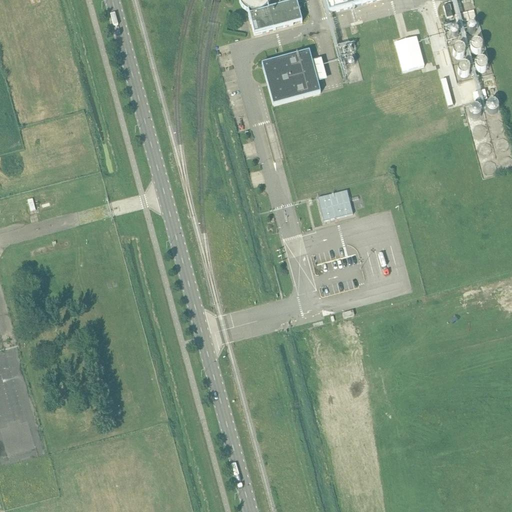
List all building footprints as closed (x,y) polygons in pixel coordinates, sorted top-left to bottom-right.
[(269,10),(268,7),(270,3),(270,0),(238,0),(239,2),(241,6),(244,10),(248,13),(254,36),(302,23),(296,3),(269,10)] [(324,0),(329,14),(382,0),(324,0)] [(449,6),(443,8),(447,19),(452,18),(449,6)] [(373,17),(361,20),(363,27),(375,24),(373,17)] [(476,31),(474,28),(472,27),(470,27),(468,29),(467,31),(468,34),(470,35),(473,35),(475,33),(476,31)] [(346,37),(335,38),(336,48),(347,47),(346,37)] [(416,39),(395,45),(402,74),(424,68),(416,39)] [(482,48),(481,45),(478,44),(475,44),(473,45),(471,47),(470,50),(471,52),(473,55),(476,55),(479,55),(481,53),(482,51),(482,48)] [(465,52),(463,50),(461,48),(458,48),(455,49),(454,51),(453,54),(454,57),(456,59),(458,60),(461,59),(464,58),(465,55),(465,52)] [(262,65),(273,107),(320,94),(309,53),(262,65)] [(487,66),(485,63),(483,62),(480,62),(478,63),(476,65),(475,68),(476,70),(478,73),(481,74),(484,73),(486,71),(487,69),(487,66)] [(469,70),(468,68),(466,66),(463,66),(460,67),(458,69),(458,72),(458,75),(460,77),(463,78),(466,77),(468,76),(470,73),(469,70)] [(487,101),(484,92),(473,95),(475,104),(487,101)] [(492,115),(493,115),(494,115),(495,115),(496,114),(497,113),(498,112),(499,110),(498,108),(498,107),(498,106),(497,105),(496,104),(495,104),(494,104),(492,103),(490,104),(489,105),(488,105),(488,106),(487,107),(487,108),(487,109),(487,111),(487,112),(488,113),(488,114),(489,114),(490,115),(492,115)] [(474,120),(475,120),(476,120),(477,120),(478,120),(479,119),(480,118),(481,117),(481,116),(481,115),(481,113),(481,112),(480,111),(479,110),(479,109),(478,109),(477,109),(476,108),(475,108),(474,109),(473,109),(472,109),(471,110),(470,111),(469,113),(469,114),(469,115),(469,116),(470,118),(471,119),(472,120),(473,120),(474,120)] [(347,192),(318,199),(324,223),(353,215),(347,192)]
